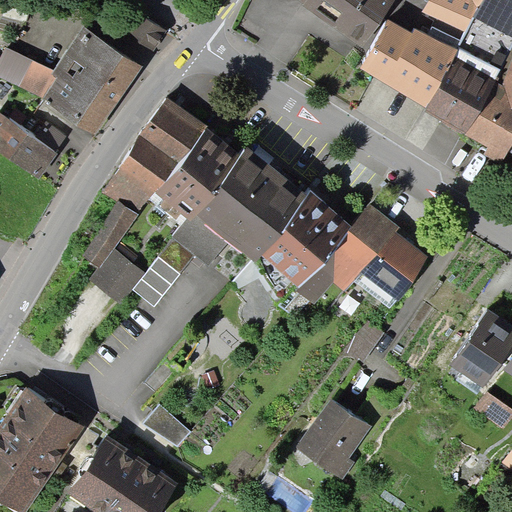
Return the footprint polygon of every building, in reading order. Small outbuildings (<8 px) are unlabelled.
[(311,0),(366,39),(393,0),(311,0)] [(429,0),(426,9),(437,14),(432,23),(462,37),(477,3),(479,0),(429,0)] [(511,44),(511,0),(485,0),(458,49),(499,70),(511,44)] [(458,49),(388,18),(365,61),(427,101),(458,49)] [(94,138),(141,67),(82,24),(51,74),(5,50),(0,60),(0,79),(48,102),(94,138)] [(499,70),(458,49),(427,101),(468,126),(491,89),(499,70)] [(491,89),(468,126),(506,148),(511,136),(511,65),(501,94),(491,89)] [(203,125),(166,96),(103,190),(117,199),(135,211),(152,190),(203,125)] [(57,150),(0,117),(0,150),(42,175),(57,150)] [(239,152),(203,125),(152,190),(188,217),(193,209),(239,152)] [(307,191),(246,143),(239,152),(193,209),(254,258),(258,252),(307,191)] [(351,223),(312,187),(258,252),(298,285),(351,223)] [(137,212),(117,199),(81,258),(99,269),(91,280),(124,305),(146,272),(117,250),(137,212)] [(430,257),(368,205),(298,285),(316,301),(333,284),(345,293),(357,279),(395,306),(430,257)] [(449,363),(486,390),(502,369),(511,354),(511,320),(491,305),(449,363)] [(511,354),(502,369),(511,375),(511,354)] [(80,425),(25,388),(0,424),(0,487),(25,505),(80,425)] [(369,428),(328,399),(294,448),(335,476),(369,428)] [(156,511),(175,484),(103,435),(65,491),(96,511),(156,511)]
